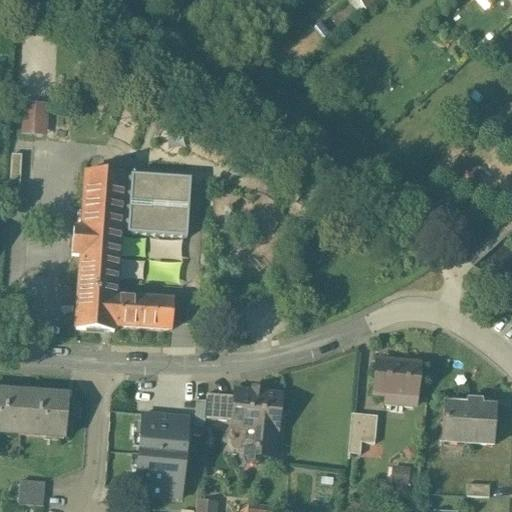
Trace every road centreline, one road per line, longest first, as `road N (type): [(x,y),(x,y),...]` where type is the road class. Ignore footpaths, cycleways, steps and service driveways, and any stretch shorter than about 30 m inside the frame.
road 1 (residential): [(101,366),(231,367),(311,349),(415,311),(436,314),(511,370)]
road 2 (residential): [(101,366),(95,461),(81,511)]
